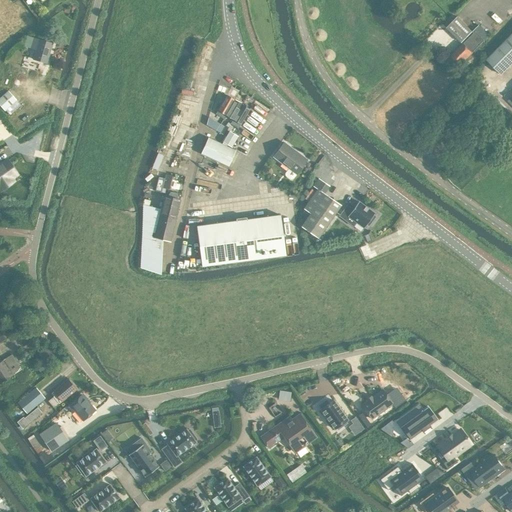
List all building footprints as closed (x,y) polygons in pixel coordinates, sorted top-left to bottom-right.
[(446,27),(461,42),(473,31),(458,16),(446,27)] [(480,47),(479,46),(489,36),(479,25),(472,32),(474,33),(451,56),(460,65),(474,51),(475,52),(480,47)] [(511,35),(487,61),(501,75),(511,64),(511,35)] [(47,63),(52,44),(33,38),(34,38),(27,36),(24,46),(36,50),(33,59),(47,63)] [(0,105),(5,111),(17,100),(8,91),(0,98),(0,105)] [(225,115),(234,100),(227,95),(216,114),(223,119),(225,115)] [(233,119),(242,105),(234,100),(225,115),(233,119)] [(241,124),(249,109),(242,105),(233,119),(231,123),(238,127),(240,124),(241,124)] [(224,135),(228,128),(222,124),(218,131),(224,135)] [(231,147),(237,136),(230,131),(226,137),(226,136),(222,141),(231,147)] [(228,166),(235,150),(208,138),(201,153),(228,166)] [(296,173),(306,160),(284,143),(273,156),(289,168),(285,173),(286,175),(290,179),(292,178),(296,173)] [(0,188),(1,190),(14,181),(11,178),(17,174),(7,160),(0,165),(0,188)] [(318,238),(341,205),(324,193),(329,186),(318,178),(313,186),(317,189),(303,209),(310,213),(301,227),(318,238)] [(161,210),(154,238),(162,240),(170,242),(180,200),(165,196),(161,210)] [(355,206),(349,202),(339,216),(353,226),(356,222),(364,228),(366,224),(367,224),(368,226),(375,217),(373,215),(374,213),(358,202),(355,206)] [(141,268),(160,274),(162,240),(154,238),(161,210),(145,206),(141,268)] [(285,255),(280,215),(246,219),(246,217),(236,219),(236,221),(196,226),(202,266),(285,255)] [(24,354),(35,346),(34,345),(36,343),(33,339),(20,350),(24,354)] [(40,372),(59,357),(47,342),(40,348),(42,350),(37,354),(42,359),(35,366),(40,372)] [(21,370),(11,354),(0,361),(0,384),(21,370)] [(54,396),(48,401),(53,408),(74,391),(76,389),(73,386),(67,379),(57,388),(51,393),(54,396)] [(26,414),(45,398),(35,388),(17,403),(26,414)] [(367,401),(361,405),(371,419),(392,404),(382,390),(372,397),(371,396),(365,399),(367,401)] [(95,410),(82,395),(70,405),(67,407),(72,412),(74,410),(83,420),(95,410)] [(329,403),(326,400),(318,406),(321,409),(320,410),(334,429),(336,428),(338,430),(347,423),(345,421),(347,420),(333,400),(329,403)] [(398,419),(396,420),(396,421),(398,420),(410,437),(409,439),(410,439),(422,430),(423,432),(430,426),(429,425),(437,419),(436,419),(428,408),(429,408),(428,407),(423,411),(418,405),(398,419)] [(22,429),(42,413),(37,407),(24,418),(23,417),(14,424),(19,431),(22,429)] [(314,434),(311,429),(310,429),(299,414),(292,420),(289,417),(261,437),(269,448),(284,437),(289,443),(289,445),(292,450),(294,450),(295,452),(316,437),(314,436),(314,434)] [(67,440),(56,423),(40,434),(51,451),(67,440)] [(168,445),(162,449),(174,466),(181,462),(177,456),(196,442),(195,441),(197,439),(189,429),(187,430),(186,429),(167,443),(168,445)] [(106,430),(102,433),(108,441),(112,438),(106,430)] [(460,430),(437,446),(447,460),(443,463),(447,469),(457,462),(454,458),(454,457),(470,444),(466,438),(465,436),(464,436),(460,430)] [(40,446),(34,437),(33,435),(27,439),(34,450),(37,454),(42,450),(40,446)] [(407,438),(400,442),(407,448),(413,444),(411,441),(410,442),(407,438)] [(103,441),(97,446),(100,451),(107,446),(103,441)] [(145,443),(129,455),(145,477),(158,467),(149,454),(151,451),(145,443)] [(86,476),(105,462),(96,449),(89,454),(88,452),(82,456),(83,458),(76,463),(77,464),(75,466),(83,476),(85,474),(86,476)] [(49,459),(45,453),(45,452),(39,456),(43,463),(49,459)] [(470,463),(460,470),(465,476),(470,472),(480,486),(481,487),(505,469),(494,454),(475,469),(470,463)] [(256,457),(243,466),(257,486),(257,485),(270,477),(270,476),(256,457)] [(165,461),(160,465),(164,472),(170,468),(165,461)] [(397,467),(380,479),(387,490),(393,486),(400,496),(401,495),(407,490),(410,493),(418,487),(416,484),(422,479),(423,480),(423,479),(412,464),(411,464),(412,465),(401,472),(397,467)] [(301,466),(287,476),(291,482),(306,472),(301,466)] [(60,477),(54,481),(61,491),(67,487),(60,477)] [(227,478),(214,487),(219,494),(217,495),(221,501),(223,500),(228,507),(241,497),(242,500),(248,496),(239,484),(234,487),(227,478)] [(99,511),(119,497),(109,485),(90,499),(99,511)] [(433,493),(419,503),(425,511),(428,511),(431,510),(431,511),(448,511),(446,510),(458,502),(447,487),(435,496),(433,493)] [(505,487),(497,493),(502,501),(504,500),(511,510),(511,490),(509,493),(505,487)] [(77,508),(88,500),(84,493),(72,502),(77,508)] [(207,511),(198,499),(185,508),(187,511),(207,511)]
